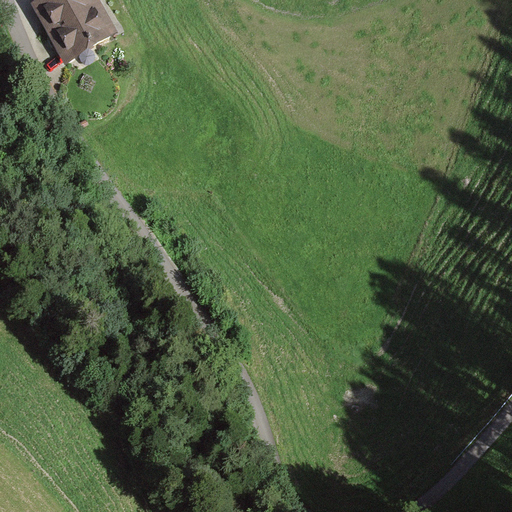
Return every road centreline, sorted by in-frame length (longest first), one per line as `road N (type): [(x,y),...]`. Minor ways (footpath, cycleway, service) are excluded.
road 1 (track): [(4,0),(31,70),(239,376),(295,511)]
road 2 (track): [(410,511),(511,404)]
